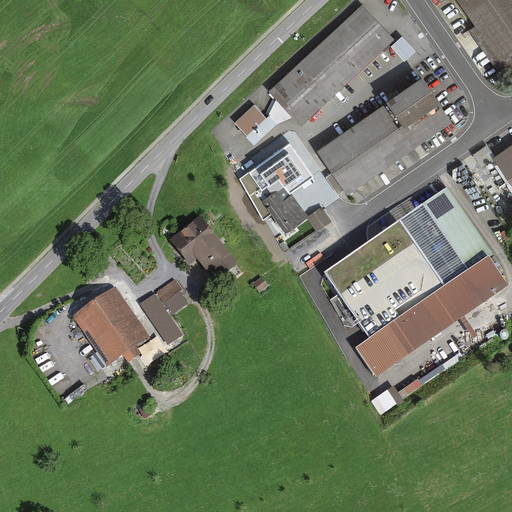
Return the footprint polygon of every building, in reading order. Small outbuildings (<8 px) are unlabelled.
[(511,0),(457,0),(503,68),(511,61),(511,0)] [(300,123),(391,39),(362,9),(272,92),(300,123)] [(415,52),(403,37),(392,46),(405,60),(415,52)] [(405,130),(439,107),(422,82),(387,105),(405,130)] [(266,117),(254,105),(235,123),(247,135),(266,117)] [(405,130),(387,105),(320,152),(349,193),(450,122),(439,107),(405,130)] [(314,178),(290,144),(240,180),(263,221),(272,215),(285,234),(309,218),(317,230),(332,221),(322,207),(308,216),(292,193),(314,178)] [(511,145),(497,156),(511,177),(511,145)] [(376,373),(506,284),(496,270),(502,266),(448,188),(423,204),(461,259),(437,275),(447,290),(372,341),(359,350),(376,373)] [(423,204),(399,221),(437,275),(461,259),(423,204)] [(188,268),(195,262),(214,286),(237,268),(200,220),(169,243),(188,268)] [(447,290),(437,275),(399,221),(324,272),(372,341),(447,290)] [(259,292),(267,286),(262,278),(254,284),(259,292)] [(178,326),(165,305),(184,293),(176,281),(156,293),(159,297),(142,308),(161,337),(178,326)] [(100,353),(93,358),(101,369),(108,365),(110,367),(126,355),(131,363),(139,358),(133,350),(150,338),(114,289),(74,318),(100,353)] [(441,365),(400,395),(405,401),(446,371),(441,365)] [(372,400),(380,416),(402,405),(395,389),(372,400)]
